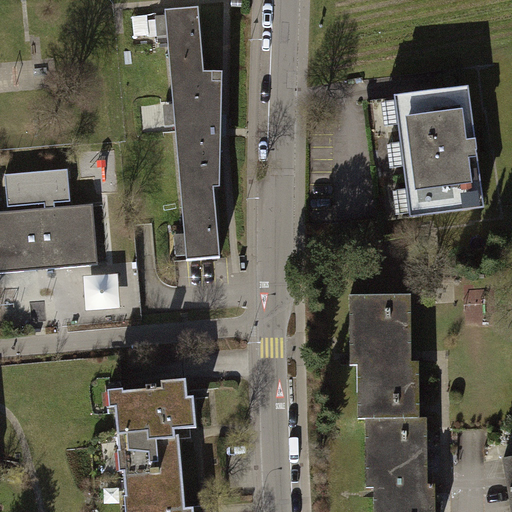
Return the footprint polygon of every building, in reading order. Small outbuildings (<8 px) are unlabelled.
[(165,11),(187,261),(221,258),(215,189),(221,188),(223,74),(204,73),(199,9),(165,11)] [(477,87),(387,93),(393,203),(484,197),(477,87)] [(0,273),(44,270),(99,266),(94,206),(0,213),(0,273)] [(87,276),(89,312),(123,310),(121,274),(87,276)] [(366,419),(417,419),(417,363),(411,363),(411,355),(410,296),(350,297),(351,365),(358,364),(359,419),(366,419)] [(195,382),(115,390),(127,511),(184,511),(177,438),(200,436),(195,382)] [(417,419),(366,419),(367,488),(374,488),(374,511),(432,511),(432,488),(426,488),(425,418),(417,419)] [(511,511),(511,458),(503,459),(511,511)]
